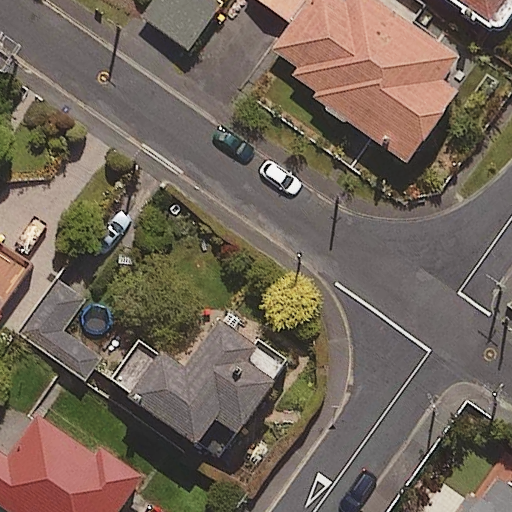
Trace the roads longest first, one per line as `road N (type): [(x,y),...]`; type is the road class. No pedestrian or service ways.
road 1 (residential): [(0,8),(439,321)]
road 2 (residential): [(439,321),(312,511)]
road 3 (residential): [(511,213),(439,321)]
